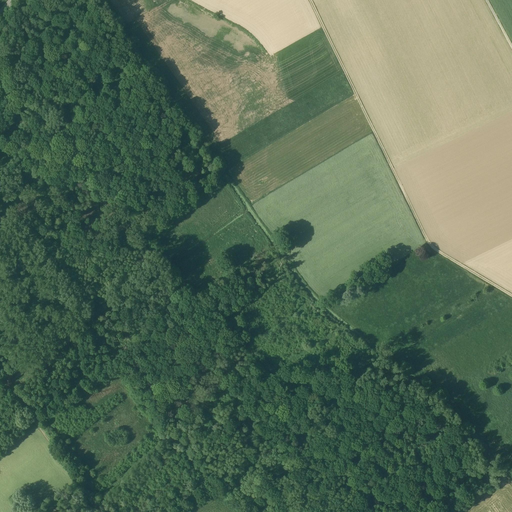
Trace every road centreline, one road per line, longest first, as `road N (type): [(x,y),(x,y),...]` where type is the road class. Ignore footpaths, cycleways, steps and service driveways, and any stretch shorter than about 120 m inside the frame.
road 1 (track): [(51,444),(9,385),(166,262),(0,42)]
road 2 (track): [(511,297),(433,248),(311,0)]
road 3 (track): [(166,262),(405,511)]
